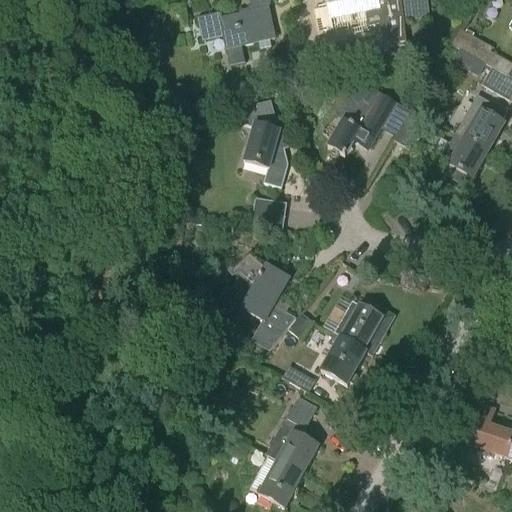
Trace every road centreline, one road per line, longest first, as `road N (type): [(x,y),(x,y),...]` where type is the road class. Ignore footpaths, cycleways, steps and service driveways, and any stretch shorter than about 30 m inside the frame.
road 1 (residential): [(362,511),(506,260)]
road 2 (residential): [(346,235),(506,260)]
